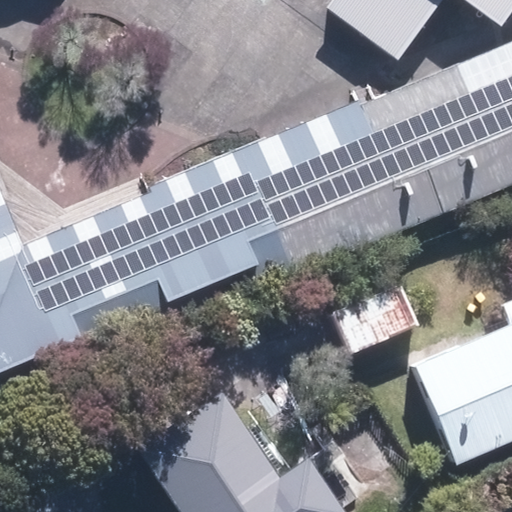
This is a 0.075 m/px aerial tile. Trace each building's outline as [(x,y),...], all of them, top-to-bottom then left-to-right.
[(511,8),(511,0),(323,0),(404,60),(449,0),(480,0),(505,18),(511,8)] [(0,399),(511,176),(511,30),(33,239),(0,163),(0,399)] [(405,269),(336,300),(358,350),(427,319),(405,269)] [(511,436),(511,293),(504,297),(511,312),(511,313),(413,361),(462,461),(511,436)] [(358,511),(376,500),(329,431),(289,458),(229,371),(132,437),(183,511),(358,511)] [(0,466),(0,511),(3,511),(15,508),(0,466)]
